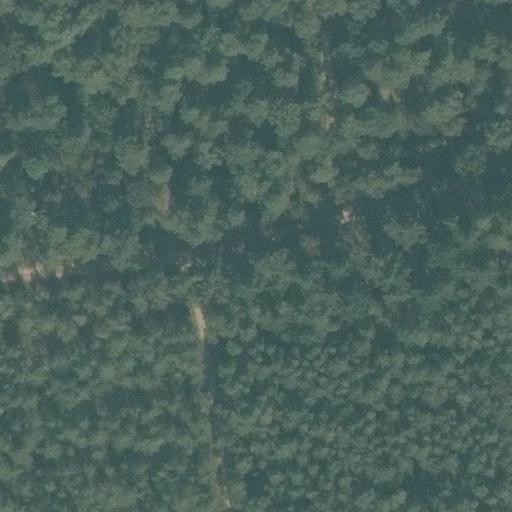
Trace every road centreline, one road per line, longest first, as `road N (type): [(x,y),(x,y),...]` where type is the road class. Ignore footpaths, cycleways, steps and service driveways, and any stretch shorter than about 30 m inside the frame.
road 1 (track): [(169,258),(124,0)]
road 2 (track): [(190,254),(228,511)]
road 3 (track): [(338,205),(320,0)]
road 4 (track): [(339,215),(511,164)]
road 5 (track): [(0,274),(169,258)]
road 6 (track): [(338,205),(187,241),(190,254)]
road 7 (track): [(190,254),(339,215)]
